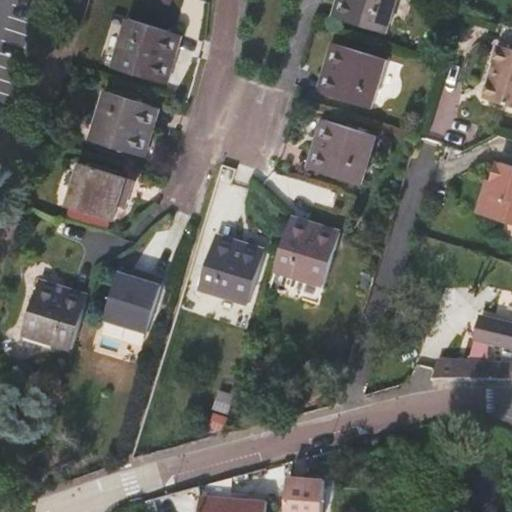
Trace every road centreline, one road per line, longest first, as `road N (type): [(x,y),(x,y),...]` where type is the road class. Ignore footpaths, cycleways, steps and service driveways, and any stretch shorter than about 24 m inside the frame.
road 1 (residential): [(78,501),(409,407),(511,405)]
road 2 (residential): [(191,186),(231,0)]
